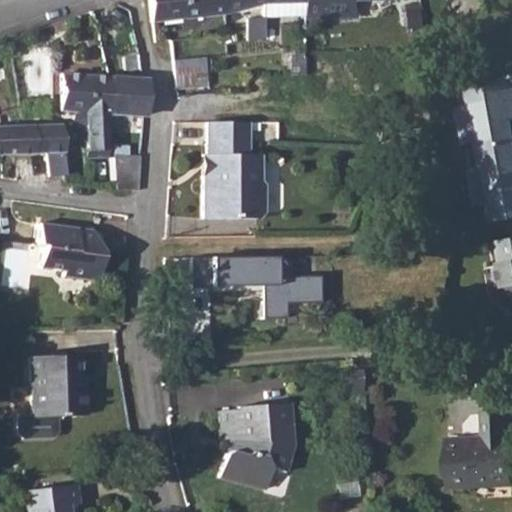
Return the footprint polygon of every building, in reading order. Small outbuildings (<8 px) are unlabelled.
[(219,0),(147,0),(150,22),(221,14),(219,0)] [(261,0),(219,0),(221,14),(261,2),(261,0)] [(301,0),(261,0),(261,2),(261,18),(302,16),(302,1),(301,0)] [(301,0),(302,1),(305,1),(333,0),(334,14),(336,14),(344,13),(344,0),(301,0)] [(245,19),(244,42),(261,38),(261,18),(245,19)] [(210,34),(167,41),(169,55),(212,50),(210,34)] [(17,35),(4,39),(7,49),(20,44),(17,35)] [(203,56),(170,59),(173,87),(206,85),(203,56)] [(107,156),(105,131),(107,79),(59,74),(60,110),(71,111),(72,123),(85,124),(87,156),(107,156)] [(496,218),(511,216),(511,77),(471,83),(474,102),(462,103),(467,140),(482,138),(486,165),(471,167),(475,200),(493,197),(496,218)] [(107,79),(105,131),(116,130),(116,115),(141,117),(141,82),(107,79)] [(414,99),(412,116),(427,115),(429,101),(414,99)] [(427,115),(412,116),(411,130),(411,131),(410,143),(422,145),(424,132),(426,132),(427,115)] [(258,214),(259,192),(253,188),(255,155),(243,155),(243,122),(201,122),(201,155),(198,156),(197,221),(248,221),(258,214)] [(58,125),(0,125),(0,152),(3,153),(43,152),(48,185),(64,182),(58,125)] [(128,155),(111,154),(113,190),(136,191),(138,155),(128,155)] [(37,221),(34,245),(38,245),(36,268),(69,272),(69,278),(88,280),(95,274),(98,255),(88,228),(37,221)] [(284,298),(319,299),(320,256),(191,254),(191,284),(262,285),(262,316),(284,316),(284,298)] [(29,418),(13,418),(14,434),(19,440),(51,439),(51,416),(79,415),(78,389),(73,389),(71,356),(26,358),(29,418)] [(230,443),(229,455),(223,458),(218,478),(259,489),(265,471),(271,470),(281,472),(289,444),(286,404),(236,408),(236,411),(217,413),(219,441),(230,443)] [(465,437),(447,438),(449,485),(511,482),(511,437),(510,408),(484,409),(484,414),(472,415),(465,424),(465,437)] [(66,511),(66,505),(76,503),(74,484),(19,491),(21,511),(66,511)]
